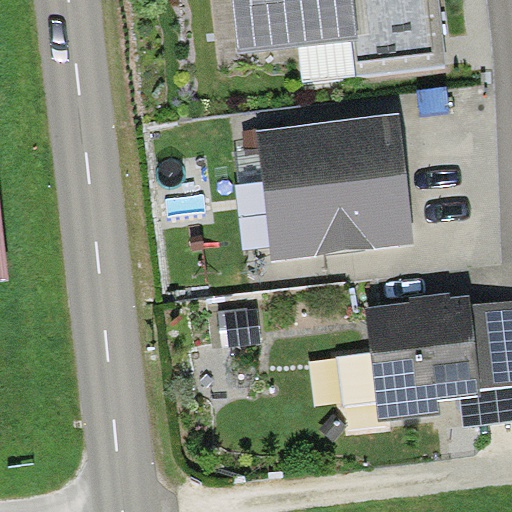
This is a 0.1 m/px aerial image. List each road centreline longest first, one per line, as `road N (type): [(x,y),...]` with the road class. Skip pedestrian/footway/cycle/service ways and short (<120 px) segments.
road 1 (secondary): [(70,0),(127,511)]
road 2 (track): [(163,511),(511,472)]
